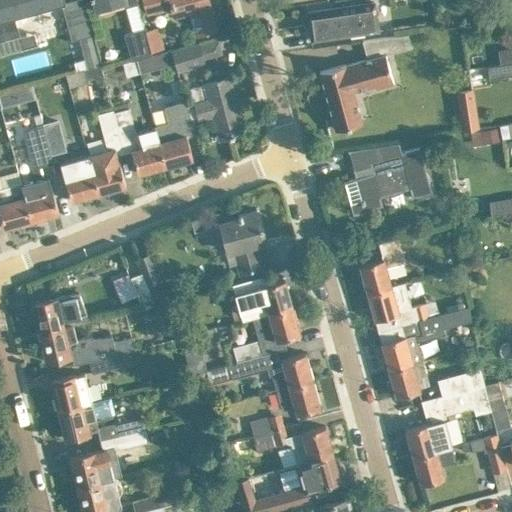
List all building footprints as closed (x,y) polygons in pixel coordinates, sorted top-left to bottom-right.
[(0,0),(0,50),(0,51),(20,46),(36,42),(33,32),(18,36),(14,20),(61,7),(65,5),(63,0),(0,0)] [(174,15),(190,11),(196,34),(215,29),(210,9),(207,0),(144,0),(148,12),(172,6),(174,15)] [(307,11),(311,40),(378,30),(374,1),(307,11)] [(135,60),(136,59),(152,55),(150,50),(144,28),(143,25),(131,28),(132,32),(123,34),(130,56),(130,59),(135,57),(135,60)] [(163,47),(157,25),(144,28),(150,50),(163,47)] [(413,46),(409,33),(362,40),(362,41),(388,37),(393,52),(413,46)] [(84,57),(72,60),(75,69),(97,63),(90,34),(79,37),(84,57)] [(198,41),(171,49),(175,62),(177,70),(204,62),(198,41)] [(511,46),(497,49),(500,63),(511,60),(511,46)] [(136,59),(140,72),(175,62),(171,49),(152,55),(136,59)] [(319,71),(335,129),(362,121),(354,91),(373,85),(375,91),(393,85),(384,53),(346,64),(345,63),(319,71)] [(511,73),(511,60),(500,63),(487,64),(488,77),(511,73)] [(103,73),(100,62),(64,72),(68,87),(88,81),(87,77),(103,73)] [(244,132),(229,76),(204,83),(204,84),(190,88),(199,118),(212,114),(219,139),(230,136),(230,137),(234,136),(234,135),(244,132)] [(17,87),(0,91),(0,106),(21,101),(17,87)] [(472,87),(456,90),(459,109),(475,107),(472,87)] [(155,125),(155,127),(156,130),(165,165),(193,157),(186,134),(194,132),(189,113),(185,99),(163,105),(168,121),(155,125)] [(156,130),(155,127),(134,132),(127,107),(113,110),(122,145),(124,151),(131,149),(138,173),(165,165),(156,130)] [(475,107),(459,109),(462,129),(478,126),(475,107)] [(119,161),(115,147),(122,145),(113,110),(98,114),(107,149),(87,154),(98,192),(126,185),(119,161)] [(53,119),(41,122),(42,123),(49,151),(64,147),(57,123),(54,124),(53,119)] [(511,121),(507,122),(508,124),(470,131),(472,142),(511,135),(511,121)] [(42,123),(21,129),(35,178),(41,176),(38,166),(52,162),(49,151),(42,123)] [(439,135),(428,137),(430,149),(441,147),(439,135)] [(357,177),(344,180),(350,202),(360,199),(363,210),(382,205),(380,196),(410,187),(412,197),(432,191),(419,146),(401,152),(398,142),(349,150),(355,169),(357,177)] [(87,154),(64,160),(68,175),(64,176),(71,200),(98,192),(87,154)] [(35,178),(21,182),(24,196),(31,219),(58,212),(52,188),(48,174),(41,176),(35,178)] [(21,182),(0,187),(0,214),(3,227),(31,219),(24,196),(21,182)] [(491,214),(501,213),(511,211),(511,196),(488,200),(491,214)] [(220,221),(225,241),(231,264),(237,262),(240,273),(262,266),(256,243),(266,240),(257,208),(238,214),(239,217),(220,221)] [(382,258),(360,264),(367,291),(391,285),(391,284),(386,266),(405,261),(397,237),(379,242),(382,253),(381,253),(382,258)] [(473,252),(461,254),(462,261),(474,259),(473,252)] [(149,253),(137,258),(143,272),(147,284),(160,279),(149,253)] [(143,272),(131,277),(139,298),(142,306),(155,303),(150,292),(147,284),(143,272)] [(257,286),(255,277),(218,287),(221,301),(262,289),(263,294),(241,300),(247,319),(269,313),(269,312),(292,306),(285,278),(257,286)] [(428,316),(424,302),(411,306),(404,281),(391,284),(391,285),(367,291),(375,319),(398,312),(401,324),(428,316)] [(78,291),(32,303),(39,332),(73,324),(89,320),(78,291)] [(237,360),(280,348),(278,339),(300,333),(292,306),(269,312),(269,313),(269,315),(266,316),(269,325),(272,324),(274,331),(258,336),(258,338),(232,345),(237,360)] [(423,359),(422,357),(412,360),(407,343),(423,339),(421,333),(432,330),(428,316),(401,324),(404,334),(381,341),(389,369),(423,359)] [(75,353),(77,362),(89,360),(125,351),(134,349),(131,337),(113,341),(112,336),(92,338),(87,337),(81,338),(76,339),(73,324),(39,332),(46,360),(75,353)] [(268,375),(271,374),(275,389),(289,386),(313,379),(305,352),(283,358),(280,348),(237,360),(227,363),(231,378),(266,368),(268,375)] [(125,351),(89,360),(92,372),(128,363),(125,351)] [(396,396),(419,389),(416,376),(427,373),(423,359),(389,369),(396,396)] [(441,395),(450,393),(479,385),(475,368),(437,378),(441,394),(441,395)] [(84,371),(76,373),(50,380),(58,408),(91,400),(84,371)] [(275,389),(281,408),(294,404),(296,413),(320,406),(313,379),(289,386),(275,389)] [(483,385),(495,428),(509,424),(497,381),(483,385)] [(421,400),(425,415),(453,407),(450,393),(441,395),(441,394),(421,400)] [(116,434),(145,427),(142,416),(135,418),(134,416),(97,425),(96,421),(112,417),(114,413),(110,395),(91,400),(58,408),(65,437),(90,431),(97,429),(99,438),(116,434)] [(429,422),(405,428),(413,456),(446,446),(442,432),(432,435),(429,422)] [(264,432),(252,435),(257,450),(290,441),(296,463),(333,452),(325,425),(287,436),(284,426),(264,432)] [(102,449),(69,457),(77,485),(114,476),(107,450),(148,440),(145,427),(116,434),(99,438),(102,449)] [(506,468),(497,433),(483,437),(461,442),(462,449),(486,446),(493,472),(506,468)] [(451,445),(446,446),(413,456),(420,483),(444,477),(441,465),(456,461),(451,445)] [(302,501),(310,498),(308,489),(341,480),(333,452),(296,463),(302,484),(255,497),(248,474),(233,478),(242,511),(262,511),(288,505),(288,504),(302,500),(302,501)] [(83,511),(92,511),(121,505),(118,495),(121,491),(121,486),(120,483),(118,481),(114,479),(114,476),(77,485),(83,511)] [(164,504),(161,491),(131,498),(135,511),(152,507),(164,504)] [(184,511),(217,503),(214,491),(164,504),(152,507),(135,511),(134,511),(184,511)] [(290,511),(349,511),(346,497),(313,506),(310,498),(302,501),(302,500),(288,504),(288,505),(290,511)]
